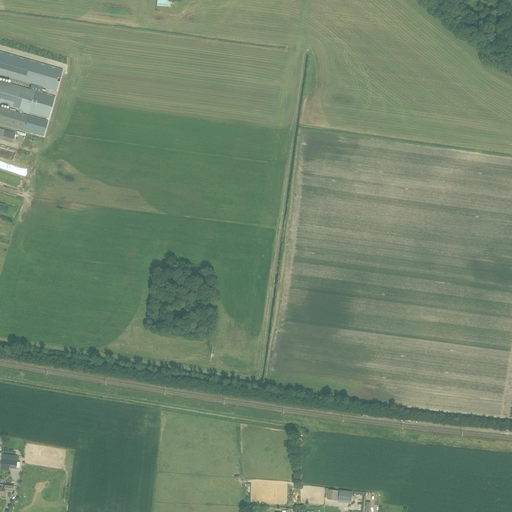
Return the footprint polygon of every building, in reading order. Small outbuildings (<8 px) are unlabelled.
[(0,51),(0,75),(57,92),(63,70),(0,51)] [(0,123),(23,130),(27,116),(0,107),(0,103),(28,112),(34,91),(0,81),(0,123)] [(0,139),(12,143),(16,133),(0,128),(0,139)] [(1,459),(0,468),(0,469),(9,470),(9,468),(16,469),(18,456),(2,454),(1,459)] [(0,495),(4,496),(4,490),(12,491),(13,486),(4,485),(0,484),(0,495)] [(340,491),(328,490),(327,499),(337,500),(337,499),(339,499),(338,502),(352,504),(353,492),(340,490),(340,491)]
